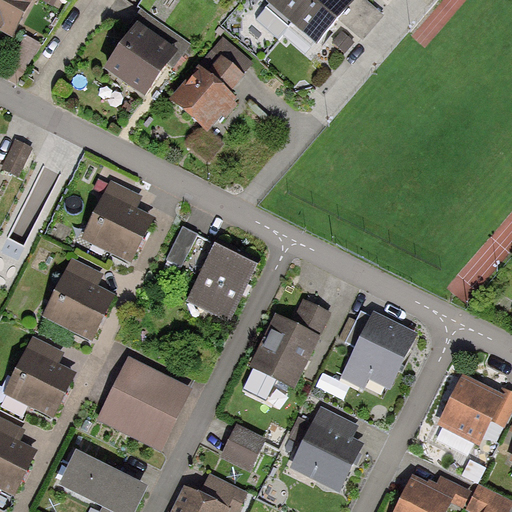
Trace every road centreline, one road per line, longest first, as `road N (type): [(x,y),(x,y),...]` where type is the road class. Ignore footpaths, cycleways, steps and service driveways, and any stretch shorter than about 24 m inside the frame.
road 1 (residential): [(291,239),(0,92)]
road 2 (residential): [(291,239),(154,511)]
road 3 (residential): [(455,320),(363,511)]
road 4 (residential): [(455,320),(291,239)]
